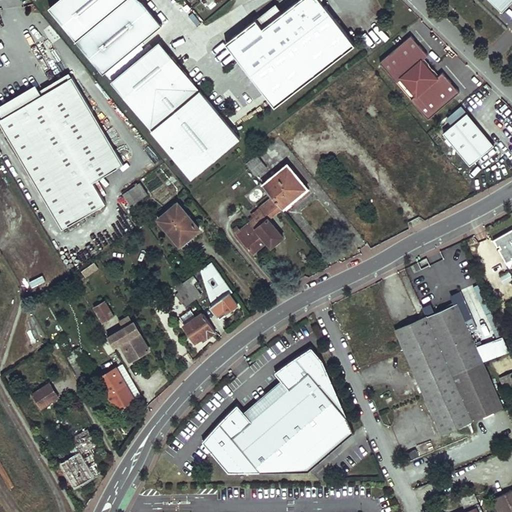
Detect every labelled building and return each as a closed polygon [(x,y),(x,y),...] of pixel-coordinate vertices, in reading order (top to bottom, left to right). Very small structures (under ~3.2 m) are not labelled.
[(156,25),(134,0),(58,0),(49,8),(103,71),(156,25)] [(256,18),(226,42),(275,106),(355,44),(322,1),(321,0),(298,0),(283,12),(263,27),(256,18)] [(511,0),(491,0),(505,11),(511,3),(511,0)] [(276,3),(256,18),(263,27),(283,12),(276,3)] [(399,80),(406,88),(429,68),(430,66),(429,64),(429,63),(426,65),(422,60),(428,55),(411,35),(380,62),(397,81),(399,80)] [(237,136),(157,42),(111,81),(191,175),(237,136)] [(68,68),(39,86),(44,94),(73,76),(68,68)] [(429,68),(406,88),(414,97),(412,98),(429,118),(460,92),(450,80),(444,85),(429,68)] [(1,113),(4,118),(0,120),(0,121),(64,229),(108,203),(95,181),(125,163),(73,76),(44,94),(43,94),(40,90),(25,98),(22,94),(13,100),(15,104),(1,113)] [(36,84),(0,105),(0,111),(1,113),(15,104),(13,100),(22,94),(25,98),(40,90),(36,84)] [(340,109),(395,176),(417,158),(396,132),(362,91),(340,109)] [(467,112),(443,132),(470,165),(494,145),(467,112)] [(429,139),(424,143),(431,150),(436,147),(429,139)] [(256,155),(247,162),(256,175),(266,167),(256,155)] [(287,165),(263,184),(272,196),(283,208),(303,191),(293,179),(297,176),(287,165)] [(309,191),(307,189),(297,176),(293,179),(303,191),(283,208),(285,211),(309,191)] [(28,218),(9,186),(0,190),(0,202),(14,226),(28,218)] [(141,186),(130,195),(139,205),(150,197),(141,186)] [(139,205),(130,195),(126,199),(134,210),(139,205)] [(255,218),(241,229),(238,225),(234,228),(254,252),(270,238),(275,244),(284,236),(270,219),(283,208),(272,196),(259,206),(260,208),(263,211),(255,218)] [(181,204),(160,221),(183,249),(198,237),(204,232),(181,204)] [(260,208),(252,214),(255,218),(263,211),(260,208)] [(511,228),(494,239),(498,246),(501,244),(502,246),(499,248),(507,262),(511,259),(511,228)] [(200,239),(198,237),(183,249),(186,252),(200,239)] [(36,268),(30,271),(36,284),(42,282),(36,268)] [(29,272),(22,275),(27,289),(34,286),(29,272)] [(499,278),(503,284),(511,279),(511,277),(509,272),(499,278)] [(184,283),(188,288),(194,284),(198,281),(194,276),(184,283)] [(176,288),(179,293),(176,295),(181,302),(184,301),(187,305),(195,299),(188,288),(185,284),(184,283),(176,288)] [(194,284),(188,288),(195,299),(201,295),(194,284)] [(218,301),(212,306),(220,317),(239,303),(230,291),(227,294),(222,288),(214,295),(218,301)] [(106,302),(95,308),(103,321),(114,315),(106,302)] [(395,326),(441,430),(471,417),(452,375),(477,364),(449,303),(395,326)] [(180,317),(186,325),(197,317),(192,309),(180,317)] [(186,325),(185,326),(198,344),(216,330),(204,312),(197,317),(186,325)] [(117,334),(132,360),(150,350),(140,334),(130,340),(124,330),(117,334)] [(109,340),(103,344),(109,354),(116,351),(109,340)] [(308,469),(353,431),(322,358),(311,345),(306,348),(295,355),(285,362),(277,367),(274,370),(281,378),(288,386),(251,419),(244,410),(237,402),(227,411),(219,420),(210,430),(202,439),(228,470),(308,469)] [(69,358),(79,373),(85,369),(79,358),(76,353),(75,354),(69,358)] [(86,354),(79,358),(85,369),(92,364),(86,354)] [(117,367),(136,399),(142,395),(123,363),(117,367)] [(452,375),(471,417),(496,405),(477,364),(452,375)] [(117,367),(100,378),(118,409),(136,399),(117,367)] [(281,378),(244,410),(251,419),(288,386),(281,378)] [(59,396),(50,382),(33,394),(42,408),(59,396)] [(74,439),(57,450),(63,461),(62,463),(76,486),(103,472),(89,448),(97,443),(88,429),(73,437),(74,439)] [(430,440),(416,447),(420,456),(434,450),(430,440)] [(511,511),(511,489),(494,498),(501,511),(511,511)] [(462,497),(467,509),(481,503),(476,491),(462,497)]
